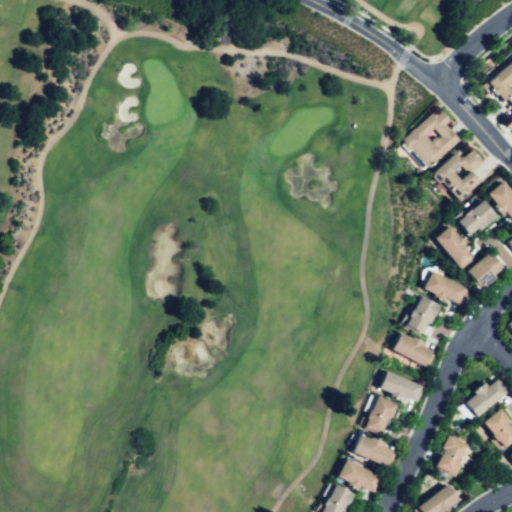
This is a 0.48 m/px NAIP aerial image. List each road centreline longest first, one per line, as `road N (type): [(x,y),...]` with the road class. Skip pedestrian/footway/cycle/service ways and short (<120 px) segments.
road 1 (residential): [(511,164),(434,81),(313,0)]
road 2 (residential): [(384,511),(475,322),(511,290)]
